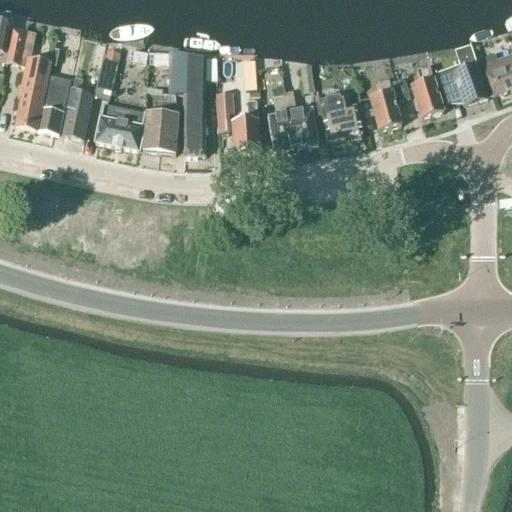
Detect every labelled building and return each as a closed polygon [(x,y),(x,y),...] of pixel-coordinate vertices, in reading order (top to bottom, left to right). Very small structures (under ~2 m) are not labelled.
[(20,71),(25,47),(11,44),(5,68),(20,71)] [(99,71),(103,49),(94,47),(90,70),(99,71)] [(511,50),(511,47),(505,49),(510,61),(496,66),(493,59),(480,63),(485,80),(493,101),(511,94),(511,50)] [(488,103),(478,75),(471,55),(460,59),(466,76),(454,80),(449,78),(449,77),(440,81),(447,103),(460,99),(464,111),(488,103)] [(183,100),(185,61),(169,58),(168,100),(183,100)] [(185,61),(183,100),(183,125),(183,162),(205,162),(205,125),(203,125),(203,64),(185,61)] [(48,84),(48,80),(51,68),(29,64),(15,131),(37,136),(48,84)] [(108,105),(117,68),(102,64),(93,102),(108,105)] [(432,85),(429,72),(417,76),(421,88),(411,91),(421,124),(444,117),(434,84),(432,85)] [(300,99),(314,98),(315,97),(312,73),(297,75),(300,99)] [(58,140),(70,84),(48,80),(48,84),(37,136),(58,140)] [(83,145),(92,100),(78,98),(81,84),(74,83),(62,141),(83,145)] [(400,106),(410,103),(404,83),(393,86),(400,106)] [(273,101),(284,99),(281,84),(270,86),(273,101)] [(391,97),(388,85),(376,88),(379,99),(369,102),(378,136),(401,130),(392,97),(391,97)] [(234,127),(231,96),(215,98),(219,138),(233,136),(234,160),(260,158),(257,108),(247,109),(248,126),(234,127)] [(287,118),(293,154),(318,149),(311,114),(296,117),(293,100),(283,101),(286,118),(287,118)] [(274,157),(293,154),(287,118),(286,118),(283,101),(273,103),(276,116),(280,115),(281,119),(268,121),(274,157)] [(348,115),(345,102),(315,108),(318,121),(322,120),(328,147),(349,143),(351,143),(352,147),(361,145),(360,140),(361,140),(355,114),(348,115)] [(160,159),(164,108),(155,107),(153,121),(148,120),(143,158),(160,159)] [(164,108),(160,159),(175,161),(175,122),(174,122),(175,108),(164,108)] [(139,157),(144,133),(142,132),(145,119),(103,111),(95,148),(112,152),(112,153),(121,155),(122,154),(139,157)]
